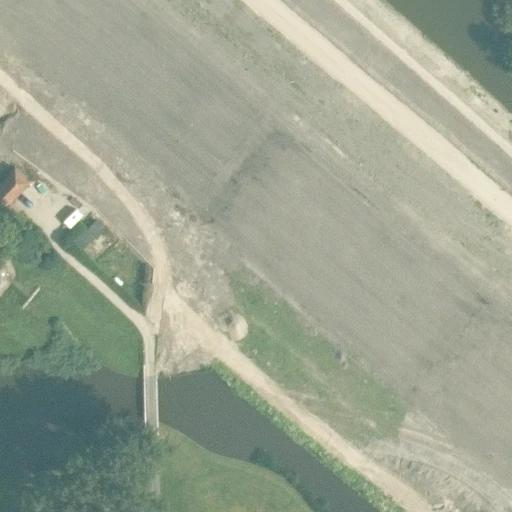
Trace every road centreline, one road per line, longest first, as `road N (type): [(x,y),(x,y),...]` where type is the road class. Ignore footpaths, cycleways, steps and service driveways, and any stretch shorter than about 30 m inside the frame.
road 1 (motorway): [(0,15),(511,444)]
road 2 (motorway): [(511,348),(95,0)]
